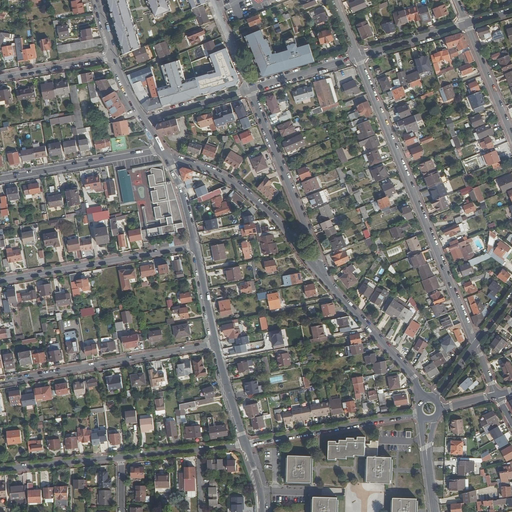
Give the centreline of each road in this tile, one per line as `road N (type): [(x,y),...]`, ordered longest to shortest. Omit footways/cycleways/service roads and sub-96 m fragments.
road 1 (residential): [(357,57),(475,344)]
road 2 (residential): [(214,343),(0,382)]
road 3 (residential): [(195,246),(0,280)]
road 4 (residential): [(245,443),(418,413)]
road 5 (residential): [(160,148),(0,178)]
road 6 (residential): [(308,230),(249,88)]
road 7 (residential): [(422,398),(413,377),(326,280)]
road 8 (residential): [(289,236),(225,177),(167,158)]
road 9 (residential): [(121,456),(245,443)]
road 10 (residential): [(0,469),(121,456)]
road 11 (residential): [(466,23),(511,135)]
